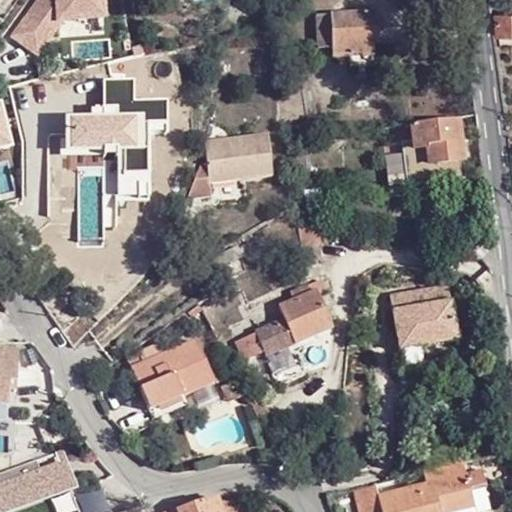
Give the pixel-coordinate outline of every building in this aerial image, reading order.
[(105,22),(103,0),(30,0),(5,39),(36,60),(62,23),(105,22)] [(370,30),(376,30),(375,13),(314,15),(316,39),(316,49),(332,48),(333,57),(372,55),(371,42),(370,30)] [(511,13),(496,15),(497,36),(511,35),(511,13)] [(18,108),(25,135),(26,139),(46,134),(59,131),(80,126),(71,89),(17,103),(18,108)] [(127,130),(106,134),(116,185),(155,177),(140,95),(121,99),(127,130)] [(25,135),(18,108),(4,111),(10,138),(25,135)] [(411,125),(412,142),(401,142),(406,186),(466,178),(458,119),(411,125)] [(80,126),(59,131),(62,143),(65,152),(85,147),(80,126)] [(46,134),(49,144),(62,143),(59,131),(46,134)] [(264,133),(190,143),(176,200),(208,196),(206,183),(270,174),(264,133)] [(46,134),(26,139),(32,161),(52,155),(49,144),(46,134)] [(319,244),(316,226),(296,230),(298,248),(314,245),(319,244)] [(315,293),(317,297),(324,294),(319,282),(305,288),(309,295),(315,293)] [(422,307),(453,303),(451,288),(420,292),(422,307)] [(422,307),(420,292),(393,296),(401,349),(459,342),(453,303),(422,307)] [(331,330),(317,297),(315,293),(309,295),(276,309),(283,323),(255,336),(266,360),(331,330)] [(147,412),(181,397),(211,384),(193,342),(134,368),(142,388),(137,390),(147,412)] [(0,403),(7,404),(8,389),(8,381),(15,381),(15,349),(0,348),(0,403)] [(142,388),(134,368),(129,370),(137,390),(142,388)] [(8,381),(8,389),(16,390),(15,381),(8,381)] [(181,397),(147,412),(150,420),(185,405),(181,397)] [(262,399),(249,406),(255,419),(269,412),(262,399)] [(57,454),(30,464),(33,473),(59,463),(57,454)] [(30,464),(0,474),(0,509),(66,485),(59,463),(33,473),(30,464)] [(460,463),(421,473),(424,486),(378,498),(375,486),(353,491),(358,511),(455,511),(473,507),(465,475),(463,475),(460,463)] [(246,511),(241,498),(218,504),(216,499),(208,502),(206,501),(176,511),(173,511),(246,511)]
